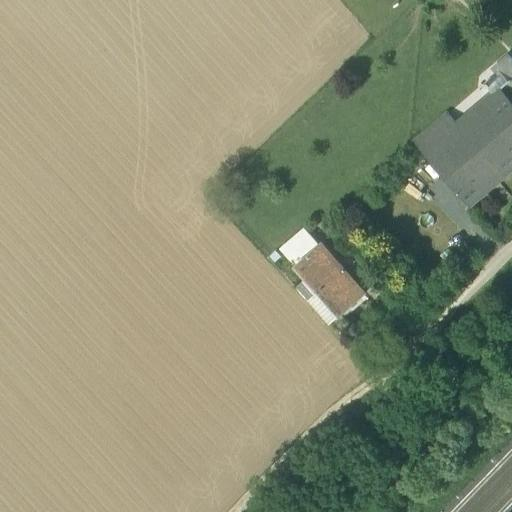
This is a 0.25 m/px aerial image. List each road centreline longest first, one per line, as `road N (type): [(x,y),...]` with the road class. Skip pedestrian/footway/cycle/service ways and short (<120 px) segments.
road 1 (track): [(246,511),(392,348)]
road 2 (residential): [(392,348),(511,230)]
